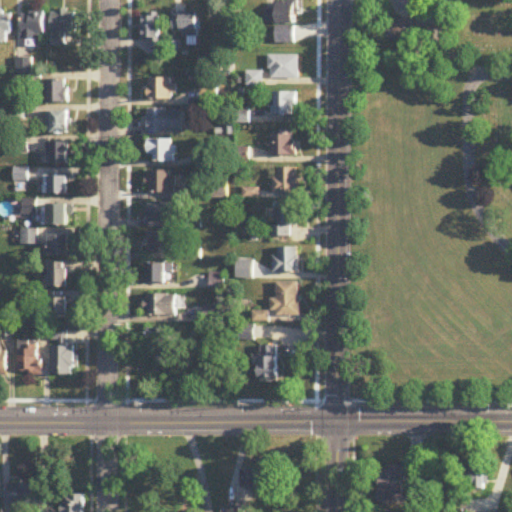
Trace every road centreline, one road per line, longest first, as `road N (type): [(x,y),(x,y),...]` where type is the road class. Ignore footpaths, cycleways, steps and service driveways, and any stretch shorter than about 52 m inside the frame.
road 1 (residential): [(105,511),(111,0)]
road 2 (tertiary): [(335,511),(337,0)]
road 3 (secondary): [(0,422),(511,421)]
